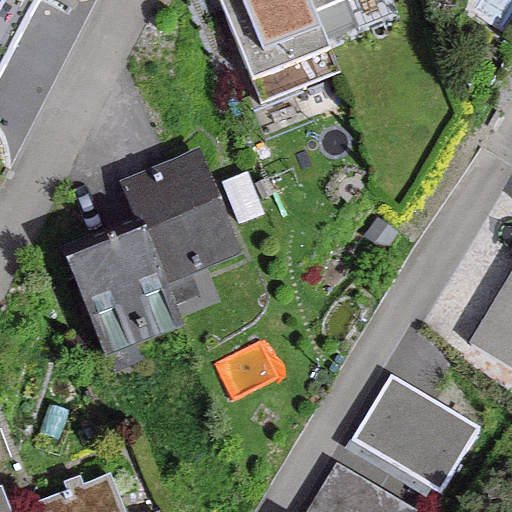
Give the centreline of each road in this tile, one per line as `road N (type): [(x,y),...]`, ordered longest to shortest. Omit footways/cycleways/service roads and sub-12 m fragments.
road 1 (residential): [(511,134),(284,511)]
road 2 (residential): [(0,252),(128,0)]
